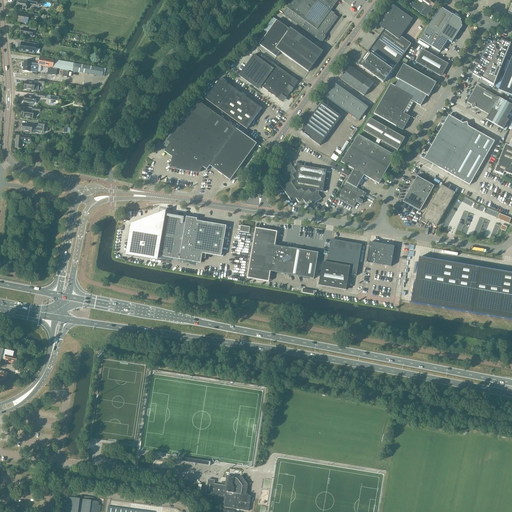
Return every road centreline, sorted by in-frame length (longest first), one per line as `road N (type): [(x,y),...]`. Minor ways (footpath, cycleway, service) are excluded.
road 1 (trunk): [(64,319),(511,394)]
road 2 (trunk): [(511,383),(68,297)]
road 3 (unclassified): [(258,211),(271,149),(378,0)]
road 4 (unclassified): [(381,230),(386,200),(486,20)]
road 5 (unclassified): [(183,511),(180,504),(0,480)]
road 6 (tertiary): [(8,158),(0,0)]
road 7 (unclassified): [(381,230),(492,249),(511,240)]
